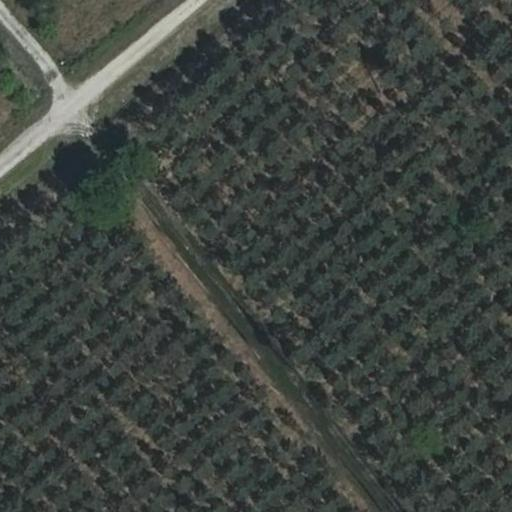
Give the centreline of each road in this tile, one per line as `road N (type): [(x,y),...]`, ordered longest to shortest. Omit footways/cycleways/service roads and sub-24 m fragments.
road 1 (track): [(0,168),(199,0)]
road 2 (track): [(0,3),(78,102)]
